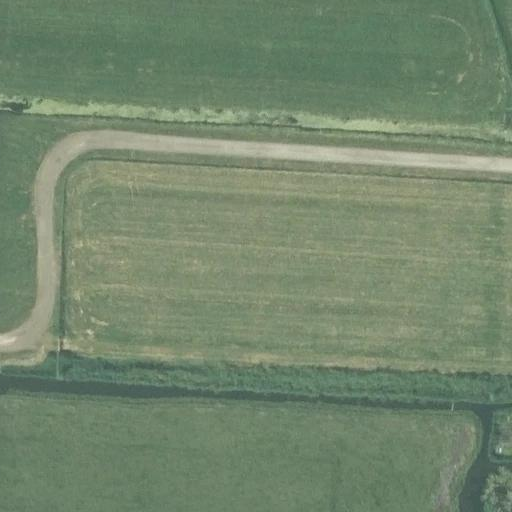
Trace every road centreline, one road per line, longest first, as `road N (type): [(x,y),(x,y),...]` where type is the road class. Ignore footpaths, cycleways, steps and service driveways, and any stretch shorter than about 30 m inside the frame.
road 1 (track): [(0,335),(44,337),(46,174),(66,147),(106,141),(511,164)]
road 2 (track): [(44,337),(511,361)]
